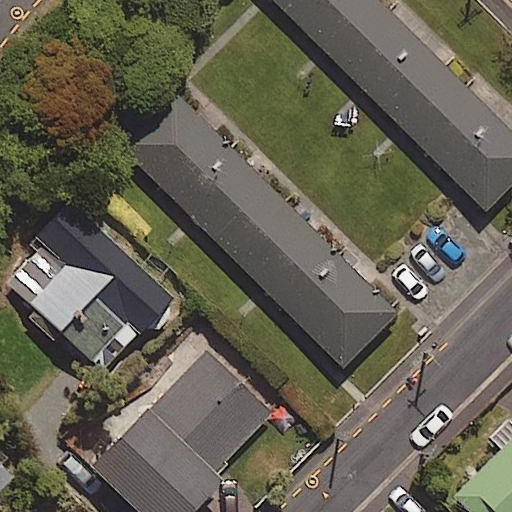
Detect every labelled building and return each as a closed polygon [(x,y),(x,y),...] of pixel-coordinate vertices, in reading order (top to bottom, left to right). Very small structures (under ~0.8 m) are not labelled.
[(511,172),(511,130),(378,0),(272,0),(482,204),(511,172)] [(392,307),(176,94),(123,148),(339,360),(392,307)] [(167,288),(68,200),(0,276),(0,277),(99,365),(167,288)] [(243,379),(205,345),(153,403),(145,397),(87,461),(142,511),(175,511),(280,396),(251,371),(243,379)] [(511,511),(511,420),(511,419),(493,437),(503,447),(453,495),(469,511),(511,511)] [(0,474),(9,466),(0,457),(0,474)]
